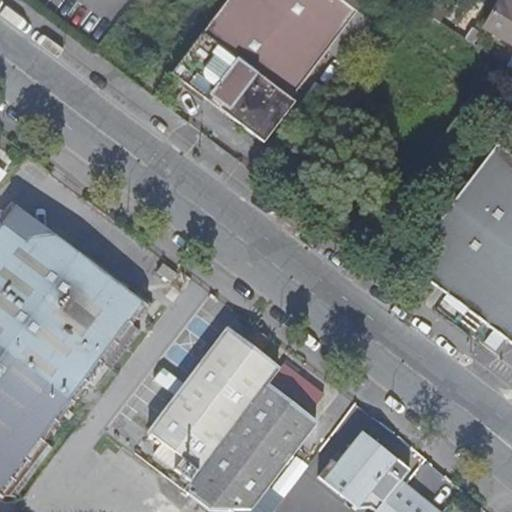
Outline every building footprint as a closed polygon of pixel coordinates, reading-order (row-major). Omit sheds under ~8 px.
[(355,13),(337,0),(226,0),(171,74),(205,99),(207,96),(227,111),(224,115),(258,140),(355,13)] [(418,0),(414,8),(429,17),(438,2),(434,0),(418,0)] [(511,0),(506,0),(507,0),(505,0),(498,0),(483,27),(511,44),(511,0)] [(511,158),(501,150),(428,237),(440,247),(419,278),(511,348),(511,158)] [(0,351),(19,366),(72,407),(103,366),(112,372),(140,334),(131,328),(137,320),(140,323),(152,307),(137,296),(134,299),(127,294),(130,290),(88,259),(86,262),(60,267),(55,240),(29,244),(25,248),(0,229),(0,351)] [(60,267),(86,262),(55,240),(60,267)] [(162,267),(157,275),(171,285),(176,277),(162,267)] [(209,511),(251,511),(273,481),(314,425),(263,385),(275,368),(225,330),(211,349),(201,362),(148,435),(183,460),(174,472),(190,483),(184,492),(209,511)] [(201,362),(211,349),(205,344),(195,358),(201,362)] [(44,444),(72,407),(19,366),(0,351),(0,500),(18,500),(54,452),(44,444)] [(440,511),(400,481),(407,472),(358,436),(333,468),(328,465),(316,481),(355,511),(370,509),(373,511),(440,511)]
